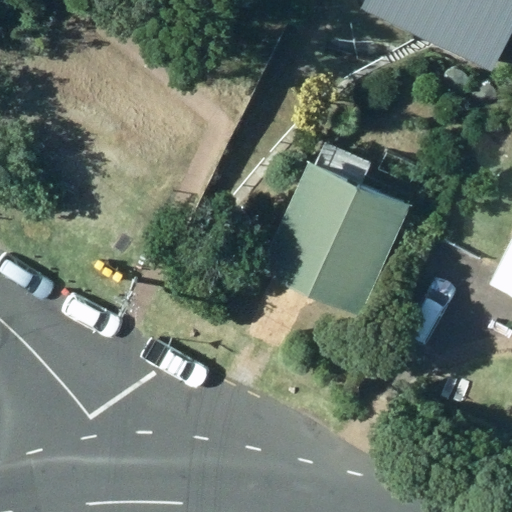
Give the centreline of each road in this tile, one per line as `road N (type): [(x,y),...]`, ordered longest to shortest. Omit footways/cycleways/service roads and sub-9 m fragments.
road 1 (residential): [(0,323),(60,405),(109,495)]
road 2 (tertiary): [(109,495),(215,497),(295,511)]
